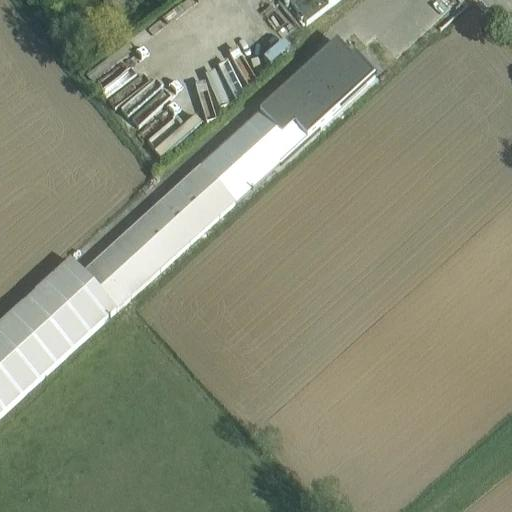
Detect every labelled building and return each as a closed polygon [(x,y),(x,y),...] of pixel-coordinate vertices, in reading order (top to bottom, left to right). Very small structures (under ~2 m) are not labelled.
[(236,0),(247,10),(256,0),(236,0)] [(292,0),(288,4),(307,29),(343,0),(292,0)] [(133,49),(145,68),(178,47),(166,28),(133,49)] [(0,330),(0,421),(354,99),(333,78),(351,62),(337,47),(84,278),(72,265),(0,330)] [(333,78),(354,99),(375,79),(355,58),(351,62),(333,78)] [(150,162),(195,138),(189,126),(174,134),(171,129),(141,145),(150,162)]
